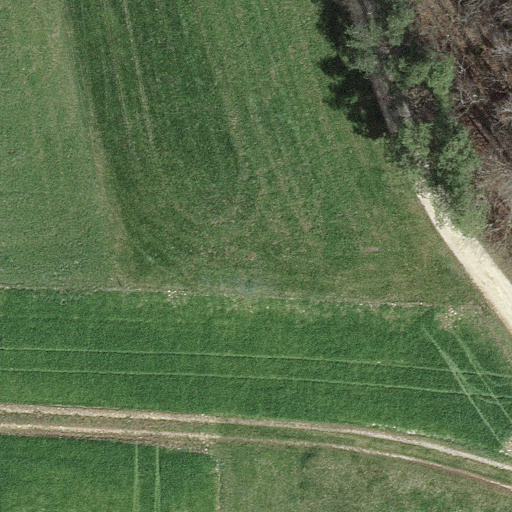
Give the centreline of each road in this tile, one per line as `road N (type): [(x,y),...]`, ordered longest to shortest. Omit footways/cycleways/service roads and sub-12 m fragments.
road 1 (track): [(365,0),(411,143),(455,232),(511,306)]
road 2 (track): [(390,444),(511,477)]
